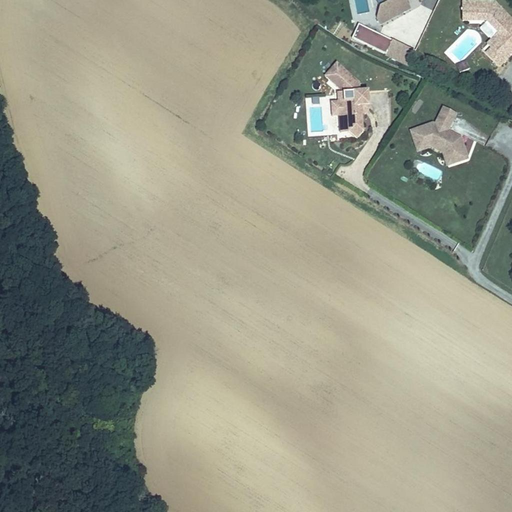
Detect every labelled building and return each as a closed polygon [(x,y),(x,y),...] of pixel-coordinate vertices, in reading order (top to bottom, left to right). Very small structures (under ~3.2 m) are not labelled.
[(375,0),(373,10),(377,16),(405,0),(375,0)] [(423,0),(421,5),(433,10),(437,0),(423,0)] [(511,18),(497,2),(476,0),(464,0),(463,9),(474,10),(475,11),(474,22),(485,22),(495,34),(499,37),(489,45),(492,49),(485,55),(494,65),(511,48),(506,40),(510,37),(511,39),(511,18)] [(474,10),(463,9),(462,21),(474,22),(475,11),(474,10)] [(356,25),(350,40),(408,64),(414,49),(356,25)] [(486,43),(489,45),(499,37),(495,34),(486,43)] [(482,52),(485,55),(492,49),(489,45),(482,52)] [(332,58),(321,71),(325,75),(326,76),(338,62),(332,58)] [(338,62),(326,76),(339,87),(340,96),(334,96),(334,111),(336,111),(336,119),(342,119),(342,120),(346,120),(346,127),(354,133),(360,125),(359,108),(359,105),(363,100),(366,99),(364,84),(356,85),(355,77),(338,62)] [(438,97),(434,104),(447,111),(451,104),(438,97)] [(408,124),(413,139),(430,133),(439,137),(444,151),(460,146),(453,126),(442,121),(447,111),(434,104),(429,114),(430,115),(430,116),(408,124)] [(342,119),(336,119),(337,127),(346,127),(346,120),(342,120),(342,119)] [(430,133),(413,139),(415,143),(430,138),(434,140),(439,153),(444,151),(439,137),(430,133)]
